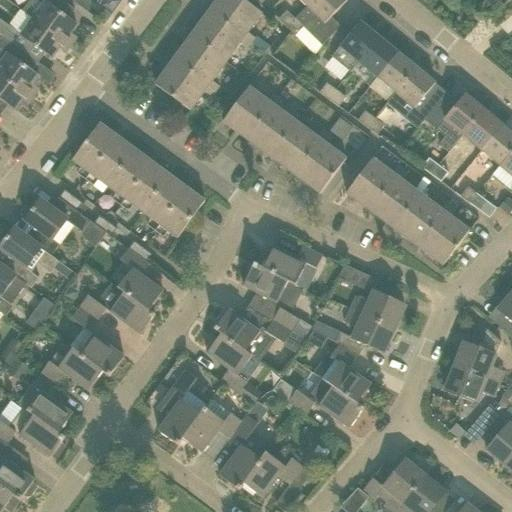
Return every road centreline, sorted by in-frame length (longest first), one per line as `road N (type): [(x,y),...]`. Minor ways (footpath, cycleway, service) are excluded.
road 1 (residential): [(113,420),(249,205)]
road 2 (residential): [(453,300),(249,205)]
road 3 (residential): [(249,205),(91,85)]
road 4 (residential): [(231,511),(113,420)]
road 5 (residential): [(511,94),(400,0)]
road 6 (residential): [(0,195),(91,85)]
road 7 (residential): [(511,505),(397,420)]
road 8 (residential): [(397,420),(453,300)]
road 9 (residential): [(313,511),(397,420)]
